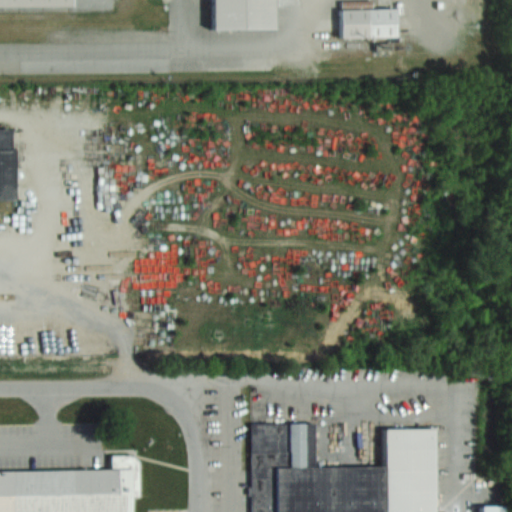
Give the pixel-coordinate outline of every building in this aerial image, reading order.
[(268,0),(269,29),(208,30),(207,0),(268,0)] [(391,36),(336,38),(336,10),(390,9),(391,36)] [(0,200),(0,129),(9,129),(10,200),(0,200)] [(498,511),(246,511),(245,422),(309,421),(310,465),(379,464),(379,430),(429,429),(429,511),(475,511),(475,505),(498,504),(498,511)] [(125,511),(0,511),(0,469),(107,467),(106,453),(127,453),(135,460),(136,495),(125,495),(125,511)]
